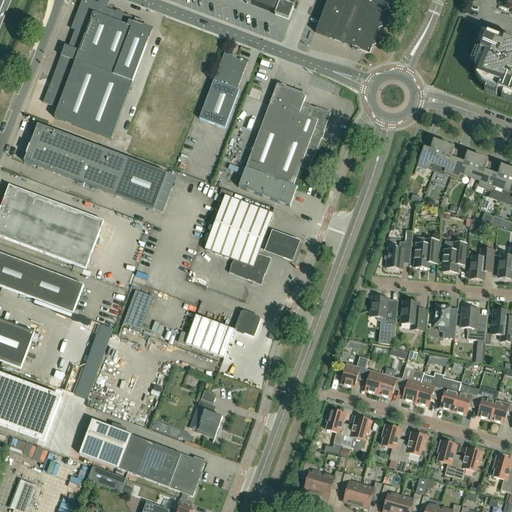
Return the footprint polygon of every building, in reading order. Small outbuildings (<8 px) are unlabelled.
[(145,22),(141,21),(135,19),(133,24),(129,22),(131,18),(94,3),(94,2),(89,0),(82,0),(79,9),(81,10),(73,28),(77,30),(70,48),(65,46),(61,56),(61,57),(43,103),(58,109),(54,118),(111,140),(133,83),(152,31),(143,27),(145,22)] [(244,0),(247,2),(250,4),(251,5),(276,14),(278,15),(281,15),(284,15),(287,14),(289,11),(291,8),(292,7),(294,0),(244,0)] [(374,41),(378,30),(383,28),(381,23),(385,12),(390,10),(388,5),(389,0),(328,0),(316,33),(354,48),(360,50),(363,51),(369,54),(372,48),(376,46),(374,41)] [(511,43),(509,42),(509,40),(504,40),(503,40),(504,38),(498,38),(487,34),(476,64),(475,66),(475,68),(475,70),(475,71),(475,73),(475,75),(476,77),(477,79),(478,80),(479,82),(480,83),(481,84),(483,85),(484,86),(486,87),(511,96),(511,43)] [(236,93),(247,64),(233,58),(233,56),(225,53),(214,82),(199,120),(225,129),(238,94),(236,93)] [(287,85),(293,87),(298,73),(292,71),(287,85)] [(293,187),(301,168),(308,171),(330,114),(303,104),(306,97),(277,86),(246,169),(293,187)] [(38,125),(38,126),(39,127),(26,162),(24,162),(24,163),(153,211),(167,175),(167,174),(38,125)] [(434,173),(444,147),(433,143),(430,151),(424,149),(417,166),(427,170),(434,173)] [(451,159),(454,151),(444,147),(434,173),(445,177),(446,175),(451,178),(458,161),(451,159)] [(461,181),(465,176),(471,178),(477,160),(467,156),(464,164),(458,161),(451,178),(461,181)] [(485,172),(488,164),(477,160),(471,178),(476,180),(475,187),(485,190),(491,174),(485,172)] [(500,202),(511,172),(500,168),(497,176),(491,174),(485,190),(492,193),(490,198),(500,202)] [(298,189),(293,187),(246,169),(239,188),(290,208),(298,189)] [(511,172),(500,202),(511,206),(511,205),(511,172)] [(0,237),(86,270),(104,222),(9,186),(0,211),(0,237)] [(261,286),(270,260),(258,255),(268,229),(273,215),(225,197),(214,225),(207,243),(205,250),(233,261),(229,274),(261,286)] [(191,213),(196,216),(200,207),(195,205),(191,213)] [(511,233),(511,230),(511,222),(499,217),(498,218),(489,214),(486,222),(511,233)] [(480,231),(481,222),(470,222),(470,231),(480,231)] [(303,244),(271,231),(263,252),(294,265),(303,244)] [(416,245),(414,269),(429,270),(429,264),(436,264),(438,242),(425,241),(424,246),(416,245)] [(404,254),(411,254),(412,242),(405,242),(405,244),(400,243),(399,249),(388,248),(388,255),(385,254),(385,260),(387,261),(386,269),(402,271),(404,254)] [(443,264),(442,273),(457,275),(458,266),(464,267),(466,245),(454,244),(453,252),(445,251),(444,257),(443,257),(442,264),(443,264)] [(500,257),(498,279),(511,280),(511,249),(510,249),(509,258),(500,257)] [(472,258),(470,280),(484,281),(484,273),(491,274),(493,252),(481,250),(480,259),(472,258)] [(0,254),(0,287),(73,315),(84,286),(0,254)] [(388,309),(389,300),(372,298),(370,318),(377,319),(377,321),(378,322),(386,323),(385,325),(396,326),(397,311),(389,311),(388,309)] [(423,332),(425,311),(418,311),(419,305),(403,303),(401,325),(411,326),(411,331),(423,332)] [(434,327),(439,328),(439,330),(441,333),(443,333),(443,339),(455,340),(457,318),(450,317),(450,308),(436,306),(434,327)] [(466,329),(468,332),(467,341),(485,342),(486,334),(486,326),(477,326),(479,310),(474,310),(474,308),(468,308),(467,309),(463,309),(461,329),(466,329)] [(511,318),(508,318),(509,312),(494,311),(493,322),(491,321),(490,329),(492,329),(492,336),(501,337),(501,343),(511,343),(511,318)] [(241,313),(234,331),(254,339),(261,320),(241,313)] [(224,359),(232,338),(234,332),(225,328),(215,324),(196,317),(193,324),(185,344),(210,354),(224,359)] [(0,361),(21,370),(34,334),(0,320),(0,361)] [(413,363),(422,363),(422,354),(414,354),(413,363)] [(357,380),(362,382),(368,361),(359,358),(357,369),(346,366),(341,385),(354,389),(357,380)] [(441,358),(439,367),(445,368),(448,360),(441,358)] [(369,361),(368,361),(362,382),(367,383),(365,392),(378,396),(384,376),(366,371),(369,361)] [(394,391),(399,392),(406,369),(405,369),(402,381),(384,376),(378,396),(391,400),(394,391)] [(406,402),(416,404),(424,375),(424,374),(406,369),(399,392),(398,397),(403,398),(402,401),(406,402)] [(0,425),(45,442),(62,398),(0,374),(0,425)] [(434,378),(424,375),(416,404),(429,408),(431,399),(437,401),(440,388),(443,379),(444,376),(435,374),(434,378)] [(443,410),(453,413),(459,393),(461,385),(443,379),(440,388),(437,401),(437,399),(442,400),(440,409),(443,410)] [(453,413),(466,417),(469,408),(474,409),(477,398),(459,393),(453,413)] [(477,398),(474,409),(475,407),(480,409),(477,418),(491,421),(496,402),(478,397),(478,396),(477,398)] [(511,420),(511,416),(511,406),(496,402),(491,421),(504,425),(506,416),(511,418),(511,420)] [(213,407),(201,403),(194,421),(200,424),(198,430),(205,432),(203,436),(215,440),(223,419),(210,414),(213,407)] [(336,434),(333,445),(342,447),(348,426),(343,424),(344,419),(341,418),(342,414),(330,411),(326,423),(328,424),(326,431),(336,434)] [(353,427),(348,426),(342,447),(351,449),(354,439),(364,442),(366,434),(368,435),(372,423),(359,419),(358,423),(355,422),(353,427)] [(80,455),(118,470),(193,498),(205,464),(131,436),(131,435),(92,421),(80,455)] [(398,463),(404,441),(399,440),(400,435),(397,434),(398,430),(385,427),(382,439),(384,439),(382,447),(392,450),(389,460),(398,463)] [(409,443),(404,441),(398,463),(395,472),(404,475),(409,455),(420,457),(422,450),(424,450),(427,438),(415,435),(414,439),(410,438),(409,443)] [(452,450),(453,446),(441,442),(438,454),(440,455),(438,462),(448,465),(445,476),(453,478),(459,457),(454,456),(456,450),(452,450)] [(37,460),(48,466),(54,454),(43,448),(37,460)] [(459,457),(453,478),(462,481),(465,470),(475,473),(477,466),(480,466),(483,454),(470,451),(469,454),(466,453),(465,458),(459,457)] [(504,481),(501,492),(509,494),(511,484),(511,471),(510,471),(511,466),(508,465),(509,461),(497,458),(493,470),(495,471),(493,478),(504,481)] [(304,492),(316,496),(322,475),(314,473),(316,467),(306,464),(302,478),(308,479),(304,492)] [(116,492),(121,479),(93,468),(88,481),(116,492)] [(333,486),(338,488),(342,474),(336,473),(335,479),(322,475),(316,496),(329,499),(333,486)] [(351,477),(345,475),(341,489),(347,490),(343,503),(356,507),(362,486),(349,483),(351,477)] [(26,511),(36,487),(24,483),(13,511),(26,511)] [(376,484),(374,490),(362,486),(356,507),(368,510),(372,497),(378,499),(382,486),(376,484)] [(383,511),(396,511),(401,497),(403,491),(397,489),(391,487),(391,488),(384,486),(380,500),(386,502),(383,511)] [(396,511),(410,511),(411,509),(417,510),(421,497),(415,495),(413,501),(401,497),(396,511)] [(442,503),(424,498),(420,511),(423,511),(439,511),(440,509),(442,503)] [(178,505),(193,511),(195,505),(180,500),(178,505)] [(53,508),(62,511),(65,504),(56,501),(53,508)] [(143,511),(152,511),(154,506),(146,503),(143,511)]
